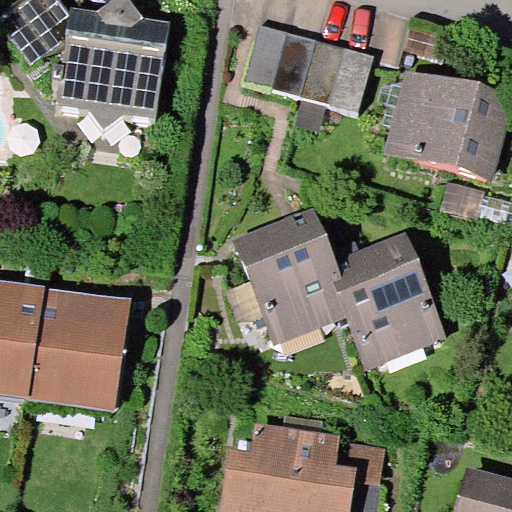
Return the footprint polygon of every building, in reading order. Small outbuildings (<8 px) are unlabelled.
[(137,30),(119,6),(95,24),(67,19),(66,23),(48,0),(38,0),(0,28),(0,40),(26,76),(62,49),(58,82),(50,81),(48,95),(55,96),(52,119),(84,124),(99,144),(119,128),(151,133),(166,34),(137,30)] [(239,91),(267,99),(283,41),(255,34),(239,91)] [(312,49),(283,41),(267,99),(296,107),(312,49)] [(341,57),(312,49),(296,107),(325,115),(326,113),(345,118),(356,79),(336,74),(341,57)] [(483,188),(503,112),(411,87),(390,163),(483,188)] [(327,279),(329,278),(308,226),(235,256),(262,327),(335,298),(327,279)] [(329,278),(327,279),(335,298),(356,350),(429,321),(400,249),(329,278)] [(0,391),(23,395),(35,316),(14,313),(12,322),(0,320),(0,391)] [(57,320),(35,316),(23,395),(111,408),(121,338),(55,329),(57,320)] [(347,487),(352,456),(256,441),(251,473),(230,469),(222,511),(373,511),(377,492),(347,487)] [(457,511),(511,511),(511,497),(465,484),(457,511)]
